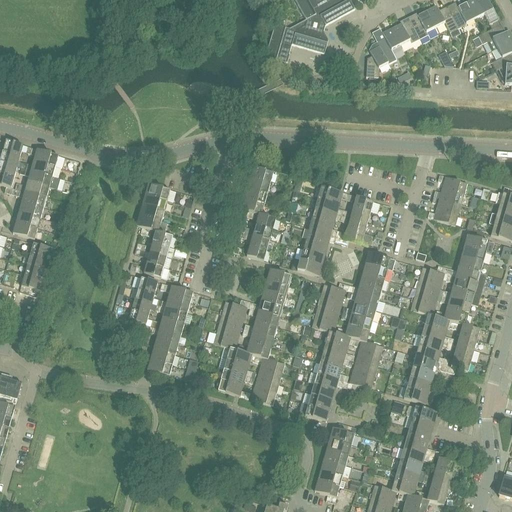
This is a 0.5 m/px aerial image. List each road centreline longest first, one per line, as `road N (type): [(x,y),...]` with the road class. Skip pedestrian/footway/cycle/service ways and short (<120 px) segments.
road 1 (unclassified): [(229,138),(127,158),(0,126)]
road 2 (unclassified): [(428,146),(229,138)]
road 3 (residential): [(35,372),(1,493)]
